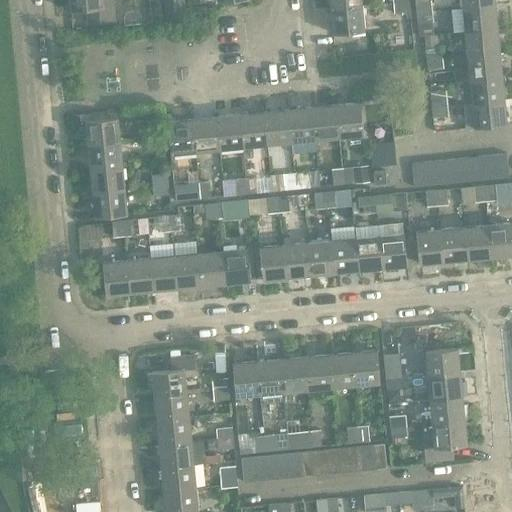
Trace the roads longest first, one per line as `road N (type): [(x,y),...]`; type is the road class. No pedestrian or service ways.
road 1 (residential): [(105,332),(491,290)]
road 2 (residential): [(105,332),(82,331),(65,318),(31,0)]
road 3 (residential): [(241,496),(509,469)]
road 4 (residential): [(509,469),(491,290)]
road 5 (residential): [(120,511),(105,332)]
road 6 (residential): [(511,130),(421,142),(413,76)]
